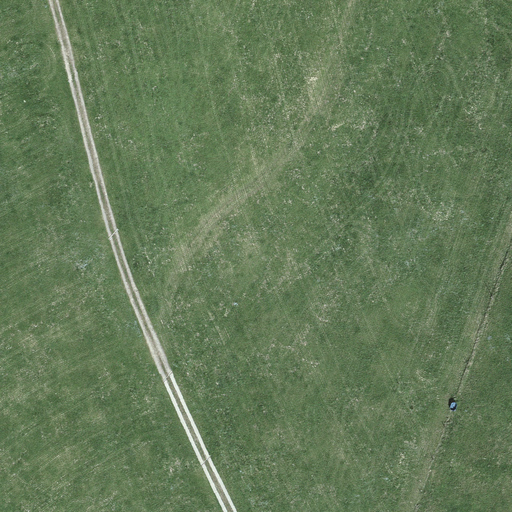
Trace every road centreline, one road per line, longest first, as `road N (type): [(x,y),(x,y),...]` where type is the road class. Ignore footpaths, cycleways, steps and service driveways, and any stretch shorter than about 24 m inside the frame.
road 1 (track): [(53,0),(120,262),(231,511)]
road 2 (track): [(158,355),(170,293),(188,255),(313,119),(346,0)]
